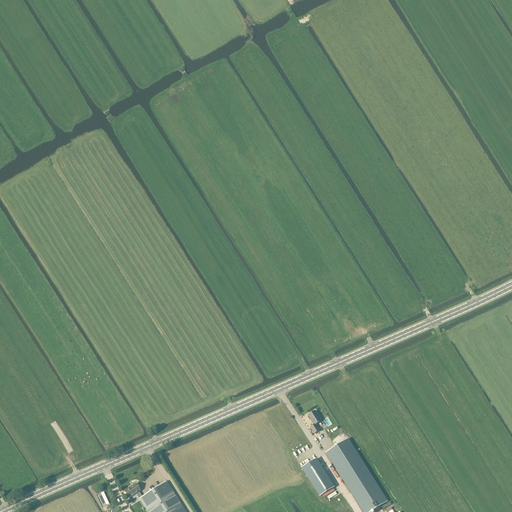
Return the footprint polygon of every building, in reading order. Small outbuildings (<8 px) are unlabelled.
[(310,420),(311,419),(314,425),(310,428),(314,434),(320,431),(316,425),(322,421),(315,411),(308,416),(309,416),(308,417),(310,420)] [(348,440),(327,453),(363,511),(370,511),(387,502),(352,446),(348,440)] [(317,459),(302,469),(319,497),(333,488),(318,465),(320,464),(317,459)] [(185,511),(166,481),(142,497),(139,499),(147,511),(185,511)] [(136,484),(124,491),(129,498),(136,494),(139,499),(142,497),(139,491),(140,491),(136,484)] [(109,504),(103,492),(100,494),(101,495),(99,496),(102,504),(105,503),(106,505),(109,504)]
